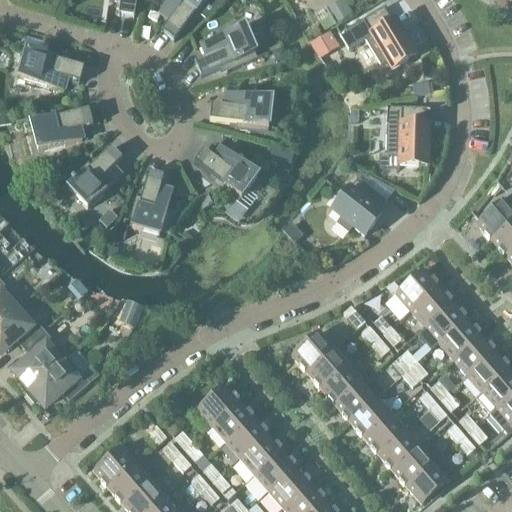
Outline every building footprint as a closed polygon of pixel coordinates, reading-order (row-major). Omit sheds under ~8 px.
[(109,0),(109,3),(120,5),(118,18),(134,21),(137,0),(109,0)] [(172,0),(160,17),(169,24),(161,35),(174,44),(190,22),(193,25),(193,26),(194,26),(199,19),(206,24),(229,0),(172,0)] [(343,1),(325,11),(334,27),(352,16),(343,1)] [(373,54),(380,67),(387,63),(392,73),(416,59),(401,34),(398,35),(384,11),(387,9),(386,8),(339,37),(348,52),(365,42),(373,55),(373,54)] [(207,60),(194,66),(200,80),(225,69),(227,73),(226,74),(227,75),(257,62),(244,31),(202,49),(207,60)] [(331,34),(311,46),(320,62),(340,50),(331,34)] [(35,52),(28,50),(19,82),(63,94),(67,82),(80,86),(84,71),(57,64),(59,59),(59,60),(60,58),(35,52)] [(282,51),(275,54),(279,65),(286,62),(282,51)] [(427,86),(413,88),(414,100),(429,98),(427,86)] [(271,103),(226,98),(225,110),(211,108),(210,124),(236,127),(236,131),(235,131),(235,132),(268,136),(271,103)] [(400,158),(399,169),(427,170),(427,141),(425,141),(426,113),(430,113),(430,111),(387,110),(386,158),(400,158)] [(61,114),(30,122),(38,154),(82,143),(79,132),(92,128),(88,113),(62,120),(61,115),(62,115),(61,114)] [(349,125),(350,125),(357,126),(358,114),(350,113),(350,117),(349,125)] [(9,118),(0,119),(0,130),(11,128),(9,118)] [(271,150),(268,161),(290,167),(293,156),(271,150)] [(64,188),(87,212),(120,180),(112,172),(122,162),(111,151),(91,170),(88,167),(89,166),(88,165),(64,188)] [(214,161),(203,153),(194,166),(216,182),(213,186),(212,185),(212,186),(238,206),(258,179),(221,152),(214,161)] [(511,165),(508,163),(502,171),(510,177),(511,174),(511,165)] [(164,179),(148,175),(141,201),(137,200),(137,199),(136,199),(127,230),(159,239),(171,195),(160,192),(164,179)] [(353,230),(365,239),(375,225),(371,222),(385,205),(386,206),(386,205),(357,182),(332,213),(341,220),(336,226),(348,235),(353,230)] [(495,184),(489,192),(494,198),(502,192),(495,184)] [(485,220),(477,227),(491,244),(511,226),(511,196),(497,210),(495,207),(482,218),(485,220)] [(207,198),(198,202),(205,215),(214,210),(207,198)] [(511,226),(491,244),(506,261),(511,255),(511,226)] [(108,249),(105,258),(114,261),(117,252),(108,249)] [(395,298),(410,315),(438,290),(424,273),(416,280),(413,278),(401,289),(403,291),(395,298)] [(0,326),(15,314),(23,307),(8,290),(7,291),(0,283),(0,326)] [(78,283),(69,291),(79,303),(88,295),(78,283)] [(410,315),(424,331),(453,307),(438,290),(410,315)] [(15,314),(0,326),(0,356),(15,343),(23,352),(44,334),(36,325),(37,324),(23,307),(15,314)] [(430,355),(439,348),(467,323),(453,307),(424,331),(416,339),(430,355)] [(351,310),(343,317),(357,333),(365,326),(354,314),(352,311),(351,310)] [(373,327),(383,338),(391,332),(381,320),(373,327)] [(439,348),(453,364),(481,339),(467,323),(439,348)] [(361,337),(371,349),(379,342),(369,330),(361,337)] [(391,332),(383,338),(394,350),(401,343),(391,332)] [(15,376),(30,393),(67,360),(44,334),(23,352),(31,361),(15,376)] [(292,359),(307,377),(335,352),(320,335),(312,342),(310,339),(298,350),(300,352),(292,359)] [(453,364),(467,380),(496,356),(481,339),(453,364)] [(379,342),(371,349),(382,361),(389,354),(379,342)] [(307,377),(321,393),(349,368),(335,352),(307,377)] [(407,355),(399,361),(409,373),(417,366),(407,355)] [(467,380),(482,397),(510,372),(496,356),(467,380)] [(60,366),(30,393),(45,410),(61,396),(69,405),(90,387),(98,379),(89,369),(81,376),(67,360),(60,366)] [(392,368),(402,379),(409,373),(399,361),(392,368)] [(417,366),(409,373),(420,385),(427,378),(417,366)] [(321,393),(335,409),(363,385),(349,368),(321,393)] [(475,402),(490,418),(511,398),(511,374),(510,372),(482,397),(475,402)] [(409,373),(402,379),(412,391),(420,385),(409,373)] [(349,425),(377,401),(383,396),(369,379),(363,385),(335,409),(349,425)] [(430,392),(440,404),(448,397),(438,386),(430,392)] [(197,413),(212,431),(240,406),(225,389),(217,396),(215,394),(203,404),(205,407),(197,413)] [(418,403),(428,414),(436,408),(426,396),(418,403)] [(448,397),(440,404),(451,416),(458,409),(448,397)] [(511,398),(490,418),(504,436),(511,428),(511,398)] [(349,425),(364,442),(392,417),(377,401),(349,425)] [(212,431),(226,447),(254,422),(240,406),(212,431)] [(436,408),(428,414),(439,426),(446,420),(436,408)] [(364,442),(378,458),(406,434),(392,417),(364,442)] [(458,425),(469,437),(476,430),(466,418),(458,425)] [(226,447),(240,463),(268,439),(254,422),(226,447)] [(447,435),(457,447),(464,441),(454,429),(447,435)] [(148,436),(159,448),(166,442),(156,430),(148,436)] [(476,430),(469,437),(479,448),(487,442),(476,430)] [(378,458),(392,475),(420,450),(406,434),(378,458)] [(175,442),(185,454),(193,447),(182,436),(175,442)] [(240,463),(254,479),(283,455),(268,439),(240,463)] [(464,441),(457,447),(467,459),(474,452),(464,441)] [(392,475),(406,491),(442,460),(428,444),(420,450),(392,475)] [(162,453),(173,465),(180,458),(170,446),(162,453)] [(193,447),(185,454),(195,466),(203,459),(193,447)] [(93,475),(108,492),(136,467),(121,450),(114,457),(111,455),(99,466),(101,468),(93,475)] [(254,479),(269,496),(297,471),(283,455),(254,479)] [(180,458),(173,465),(183,476),(191,470),(180,458)] [(442,460),(406,491),(421,508),(429,501),(431,504),(443,493),(441,490),(457,477),(442,460)] [(108,492),(122,508),(151,484),(136,467),(108,492)] [(203,475),(213,487),(221,480),(211,468),(203,475)] [(269,496),(282,511),(283,511),(311,488),(297,471),(269,496)] [(191,485),(201,497),(209,490),(199,479),(191,485)] [(221,480),(213,487),(223,498),(231,492),(221,480)] [(122,508),(125,511),(151,511),(165,500),(151,484),(122,508)] [(283,511),(316,511),(325,504),(311,488),(283,511)] [(209,490),(201,497),(211,509),(219,502),(209,490)] [(151,511),(175,511),(165,500),(151,511)] [(244,511),(237,503),(229,509),(231,511),(244,511)]
